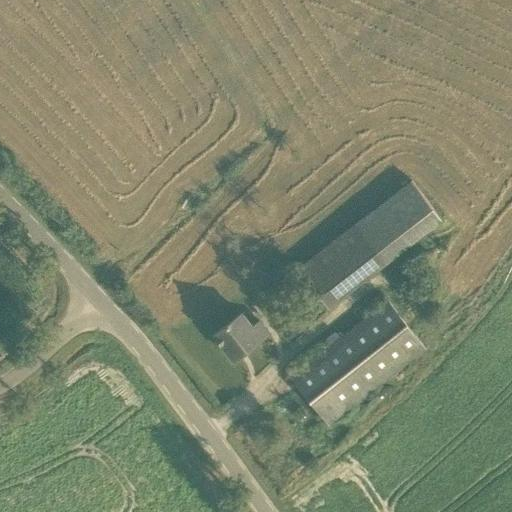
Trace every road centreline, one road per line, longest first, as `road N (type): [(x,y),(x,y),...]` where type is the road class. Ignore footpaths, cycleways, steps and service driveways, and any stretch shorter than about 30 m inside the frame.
road 1 (unclassified): [(276,511),(196,404),(96,300)]
road 2 (unclassified): [(96,300),(0,193)]
road 3 (unclassified): [(96,300),(0,378)]
